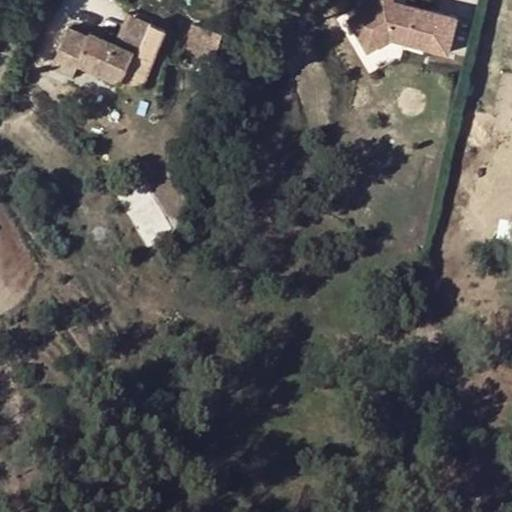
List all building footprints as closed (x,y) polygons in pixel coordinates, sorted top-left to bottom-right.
[(370,0),(351,15),(356,21),(360,27),(348,37),(367,60),(387,43),(448,56),(456,21),(389,6),(390,0),(370,0)] [(143,89),(155,60),(154,59),(141,54),(153,24),(153,23),(128,12),(118,34),(114,42),(136,52),(123,81),(143,89)] [(348,37),(360,27),(356,21),(344,32),(348,37)] [(154,59),(166,30),(153,24),(141,54),(154,59)] [(123,81),(136,52),(114,42),(103,37),(91,32),(89,37),(69,28),(51,68),(74,79),(80,65),(122,84),(123,81)] [(216,62),(224,32),(208,28),(201,57),(216,62)] [(114,42),(118,34),(107,29),(103,37),(114,42)]
